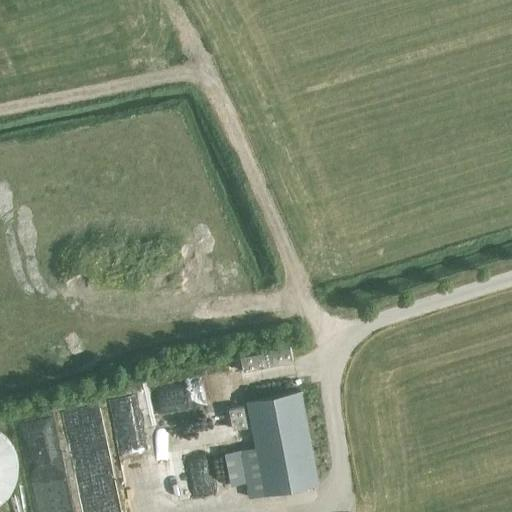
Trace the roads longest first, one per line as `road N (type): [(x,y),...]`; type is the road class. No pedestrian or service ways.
road 1 (track): [(337,350),(303,306),(297,273),(207,81),(195,71),(0,109)]
road 2 (unclassified): [(340,495),(328,380),(337,350),(385,318),(511,278)]
